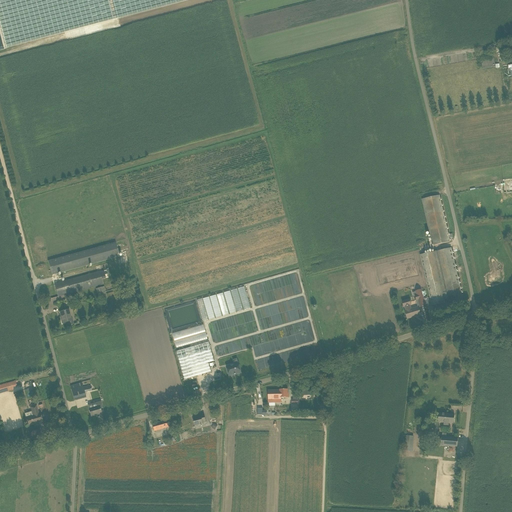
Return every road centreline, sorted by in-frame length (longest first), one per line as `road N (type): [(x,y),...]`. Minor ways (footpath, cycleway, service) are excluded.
road 1 (unclassified): [(74,436),(476,313)]
road 2 (unclassified): [(476,313),(406,0)]
road 3 (unclassified): [(459,511),(476,313)]
road 4 (unclassified): [(74,436),(26,258)]
